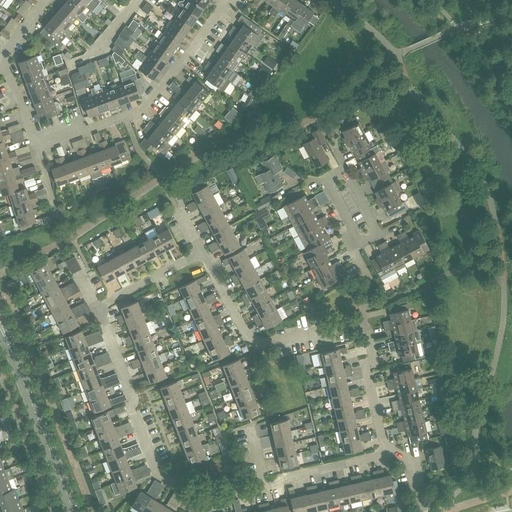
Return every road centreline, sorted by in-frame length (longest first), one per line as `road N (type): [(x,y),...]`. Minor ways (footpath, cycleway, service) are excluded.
road 1 (residential): [(262,488),(204,500),(157,473),(98,308)]
road 2 (residential): [(230,0),(142,109),(37,147)]
road 3 (residential): [(357,325),(264,343),(247,336),(201,251)]
road 4 (tertiary): [(73,511),(0,325)]
road 5 (residential): [(385,453),(365,368),(373,358),(367,331),(357,325)]
road 6 (residential): [(262,488),(385,453)]
